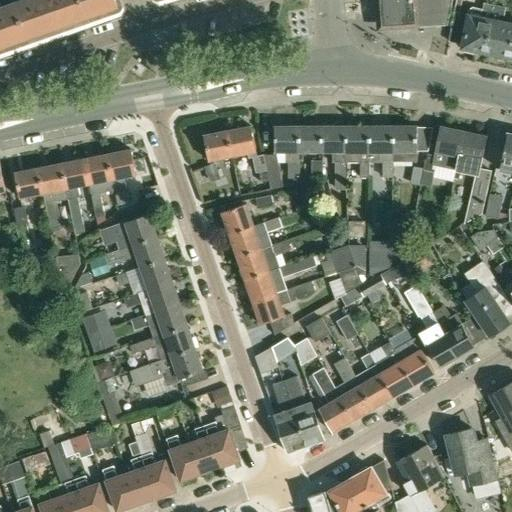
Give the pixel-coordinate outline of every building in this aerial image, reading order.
[(0,0),(0,46),(52,29),(118,6),(116,0),(0,0)] [(448,25),(450,11),(452,0),(375,0),(377,18),(390,29),(448,25)] [(455,11),(448,41),(462,44),(461,47),(464,48),(466,50),(472,51),(475,50),(485,52),(495,5),(484,2),(483,9),(473,7),(469,10),(468,14),(460,12),(455,11)] [(506,7),(495,5),(485,52),(495,54),(497,57),(502,59),(506,57),(508,57),(511,39),(511,23),(499,20),(500,14),(504,15),(506,7)] [(232,154),(247,151),(249,158),(253,157),(256,173),(260,172),(262,183),(269,181),(264,154),(257,156),(256,149),(251,126),(250,126),(250,127),(228,131),(232,154)] [(299,161),(299,151),(299,126),(274,126),(274,150),(286,151),(286,161),(289,161),(289,177),(298,177),(299,161)] [(322,126),(299,126),(299,151),(322,151),(322,126)] [(346,126),(322,126),(322,151),(332,151),(332,162),(336,162),(337,187),(346,187),(346,161),(346,126)] [(369,176),(369,161),(369,151),(369,126),(346,126),(346,161),(360,161),(360,176),(369,176)] [(369,126),(369,151),(369,161),(384,161),(384,177),(393,177),(393,161),(393,126),(369,126)] [(417,161),(417,152),(417,149),(428,149),(433,128),(417,127),(417,126),(393,126),(393,161),(417,161)] [(435,151),(458,156),(463,131),(440,126),(435,151)] [(232,154),(228,131),(205,135),(204,135),(209,159),(232,154)] [(456,167),(455,169),(473,173),(475,174),(468,204),(484,207),(492,170),(490,170),(480,168),(481,161),(486,136),(463,131),(458,156),(456,167)] [(507,133),(499,169),(511,172),(511,133),(511,134),(507,133)] [(116,153),(107,155),(114,190),(117,205),(129,202),(124,177),(136,175),(131,149),(130,149),(130,150),(116,153)] [(264,154),(269,181),(270,180),(271,189),(284,186),(277,154),(264,154)] [(424,169),(432,171),(433,171),(436,156),(427,154),(424,169)] [(89,158),(84,159),(89,185),(94,209),(96,217),(105,215),(101,193),(114,190),(107,155),(93,157),(89,158)] [(61,163),(66,189),(68,198),(75,234),(85,232),(78,196),(81,196),(80,187),(89,185),(84,159),(61,163)] [(322,177),(322,161),(313,161),(313,177),(322,177)] [(38,168),(43,194),(50,227),(60,225),(55,201),(68,198),(66,189),(61,163),(38,168)] [(211,182),(220,179),(215,164),(206,167),(211,182)] [(421,184),(424,169),(414,167),(411,183),(421,184)] [(19,199),(43,194),(38,168),(14,173),(19,199)] [(258,207),(273,204),(271,195),(256,198),(258,207)] [(502,202),(489,199),(486,215),(499,218),(502,202)] [(326,201),(317,204),(321,216),(325,226),(333,223),(326,201)] [(222,212),(230,235),(254,226),(247,204),(222,212)] [(17,225),(27,223),(24,207),(14,209),(17,225)] [(133,245),(157,237),(149,214),(116,226),(101,231),(105,243),(115,240),(119,250),(133,245)] [(254,226),(230,235),(237,257),(262,249),(271,246),(266,232),(283,227),(279,218),(254,226)] [(478,231),(471,237),(480,250),(488,245),(487,244),(498,236),(494,230),(478,231)] [(409,233),(394,232),(393,246),(408,247),(409,233)] [(103,256),(107,265),(136,254),(140,268),(164,259),(157,237),(133,245),(119,250),(103,256)] [(276,254),(289,249),(286,241),(271,246),(262,249),(237,257),(245,279),(270,271),(280,267),(276,254)] [(339,272),(356,266),(349,245),(349,244),(330,250),(338,272),(339,272)] [(349,245),(356,266),(359,275),(365,275),(365,244),(349,244),(349,245)] [(392,247),(371,247),(371,274),(392,265),(392,247)] [(423,249),(402,261),(410,275),(411,275),(415,281),(421,277),(418,272),(432,265),(423,249)] [(245,279),(252,301),(277,293),(287,290),(283,276),(328,260),(325,252),(293,263),(280,267),(270,271),(245,279)] [(140,268),(148,290),(172,281),(164,259),(140,268)] [(382,273),(387,283),(399,276),(407,276),(410,275),(402,261),(382,273)] [(505,293),(484,262),(465,275),(478,292),(465,301),(489,335),(509,321),(495,300),(505,293)] [(502,278),(508,274),(501,264),(495,268),(502,278)] [(362,284),(359,275),(356,266),(339,272),(347,293),(362,284)] [(119,285),(134,279),(131,271),(116,276),(119,285)] [(83,275),(75,289),(94,282),(90,272),(83,275)] [(381,286),(387,283),(382,273),(357,287),(363,297),(381,286)] [(179,303),(172,281),(148,290),(124,298),(127,307),(142,302),(147,315),(156,312),(179,303)] [(270,321),(274,335),(294,324),(291,313),(285,315),(281,305),(296,300),(295,297),(315,290),(312,281),(287,290),(277,293),(252,301),(260,324),(270,321)] [(416,285),(405,292),(419,316),(421,315),(428,328),(420,332),(440,366),(443,364),(444,366),(452,361),(451,359),(457,355),(432,313),(416,285)] [(341,297),(346,306),(363,297),(357,287),(341,297)] [(154,338),(163,334),(187,326),(179,303),(156,312),(147,315),(131,320),(134,329),(149,324),(154,338)] [(475,345),(474,343),(463,325),(457,313),(449,318),(442,307),(432,313),(457,355),(463,352),(464,354),(473,349),(472,347),(475,345)] [(89,335),(100,331),(94,314),(83,318),(89,335)] [(347,315),(337,321),(348,340),(358,333),(347,315)] [(321,318),(305,327),(314,342),(330,333),(321,318)] [(162,359),(171,356),(195,348),(187,326),(163,334),(154,338),(130,346),(133,353),(157,345),(162,359)] [(105,348),(100,331),(89,335),(94,352),(105,348)] [(272,350),(275,357),(276,361),(297,349),(295,345),(288,337),(271,347),(272,350)] [(308,337),(295,345),(297,349),(301,365),(317,356),(308,337)] [(413,384),(434,372),(414,338),(393,350),(413,384)] [(413,384),(393,350),(389,342),(382,346),(388,358),(375,366),(393,396),(413,384)] [(261,374),(278,367),(276,361),(275,357),(272,350),(271,347),(255,357),(261,374)] [(163,376),(167,386),(181,381),(180,379),(203,371),(195,348),(171,356),(162,359),(130,370),(136,387),(163,376)] [(355,378),(360,386),(372,408),(393,396),(375,366),(369,354),(361,359),(368,370),(355,378)] [(335,389),(353,420),(372,408),(360,386),(355,378),(345,360),(336,366),(346,383),(335,389)] [(353,420),(335,389),(326,373),(318,377),(328,394),(325,395),(330,403),(319,410),(332,432),(353,420)] [(282,379),(285,386),(306,447),(324,441),(311,403),(306,404),(295,374),(282,379)] [(117,392),(112,377),(98,382),(103,396),(113,393),(117,392)] [(306,447),(285,386),(282,379),(272,382),(282,412),(275,415),(287,453),(306,447)] [(511,398),(505,386),(488,396),(501,417),(495,420),(511,450),(511,398)] [(227,387),(216,391),(222,409),(233,405),(230,396),(229,394),(227,387)] [(181,405),(184,413),(195,409),(193,401),(181,405)] [(216,422),(205,425),(220,466),(239,459),(237,452),(248,448),(233,405),(222,409),(223,414),(215,418),(216,422)] [(171,417),(160,420),(162,428),(174,425),(171,417)] [(138,422),(130,425),(134,436),(142,433),(138,422)] [(200,473),(220,466),(205,425),(194,429),(197,440),(189,443),(200,473)] [(109,427),(85,435),(91,451),(114,443),(109,427)] [(471,429),(446,435),(456,475),(468,472),(471,486),(472,486),(476,499),(501,493),(491,454),(488,440),(488,439),(487,439),(475,442),(471,429)] [(49,431),(40,434),(44,448),(54,444),(49,431)] [(85,435),(74,438),(79,453),(81,460),(92,456),(91,451),(85,435)] [(180,480),(200,473),(189,443),(180,446),(177,435),(166,439),(180,480)] [(74,438),(61,442),(64,452),(66,457),(79,453),(74,438)] [(129,444),(133,456),(141,453),(137,442),(129,444)] [(408,494),(424,486),(443,477),(427,446),(396,462),(406,481),(402,482),(408,494)] [(45,451),(23,459),(28,472),(50,464),(45,451)] [(151,452),(141,456),(156,498),(176,491),(173,483),(165,460),(155,463),(153,458),(151,452)] [(133,471),(125,474),(136,505),(156,498),(141,456),(129,460),(131,466),(133,471)] [(357,474),(349,479),(367,511),(378,511),(371,500),(390,488),(383,460),(368,468),(364,467),(357,470),(357,474)] [(0,467),(0,476),(0,477),(3,484),(25,476),(20,461),(0,467)] [(116,511),(136,505),(125,474),(116,477),(112,466),(101,470),(116,511)] [(84,475),(74,479),(85,511),(108,511),(98,483),(88,486),(84,475)] [(85,511),(74,479),(63,483),(67,494),(61,496),(59,497),(63,511),(85,511)] [(367,511),(349,479),(341,483),(337,482),(330,486),(330,489),(328,490),(340,511),(349,511),(355,509),(356,511),(367,511)] [(41,511),(63,511),(59,497),(61,496),(57,485),(35,493),(41,511)] [(432,511),(436,510),(424,486),(408,494),(393,502),(396,511),(432,511)] [(324,491),(308,496),(313,511),(330,511),(324,492),(324,491)] [(20,511),(16,511),(33,511),(27,496),(16,500),(20,511)]
